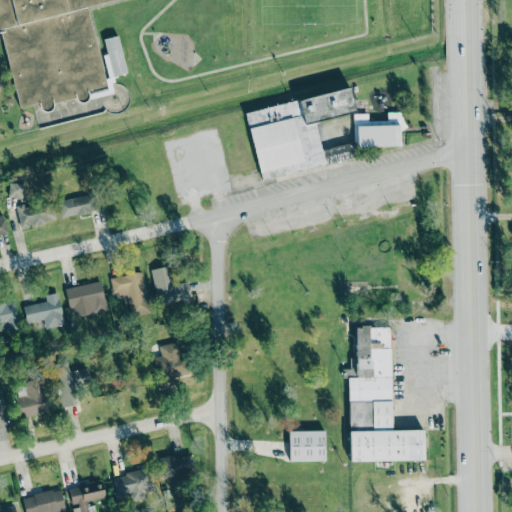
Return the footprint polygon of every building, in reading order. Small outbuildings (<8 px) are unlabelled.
[(18,108),(0,30),(0,0),(111,0),(86,7),(105,86),(18,108)] [(9,182),(8,198),(23,198),(23,182),(9,182)] [(59,199),(61,216),(90,213),(88,196),(59,199)] [(19,227),(54,221),(51,201),(16,206),(19,227)] [(0,235),(8,233),(4,216),(0,216),(0,235)] [(151,269),(157,304),(191,298),(188,281),(172,284),(169,266),(151,269)] [(143,272),(110,277),(113,295),(127,293),(130,315),(149,312),(143,272)] [(91,305),(92,312),(106,310),(101,281),(65,287),(69,309),(91,305)] [(65,324),(57,292),(44,295),(45,301),(23,306),(27,323),(43,319),(45,329),(65,324)] [(0,332),(19,330),(15,302),(0,303),(0,332)] [(349,461),(424,460),(423,429),(391,430),(390,326),(354,326),(355,358),(349,358),(349,369),(342,369),(342,378),(348,378),(349,461)] [(159,345),(161,356),(157,356),(161,380),(186,376),(180,341),(159,345)] [(90,384),(87,367),(69,371),(67,361),(55,364),(64,407),(78,404),(75,387),(90,384)] [(21,418),(49,412),(43,380),(24,384),(27,396),(17,398),(21,418)] [(288,431),(289,461),(325,460),(324,430),(288,431)] [(163,477),(194,473),(192,453),(160,458),(163,477)] [(116,497),(130,495),(130,498),(155,494),(150,468),(112,475),(116,497)] [(103,498),(100,480),(68,487),(72,504),(78,503),(79,511),(92,511),(90,500),(103,498)] [(61,489),(22,496),(25,511),(58,511),(65,511),(61,489)]
